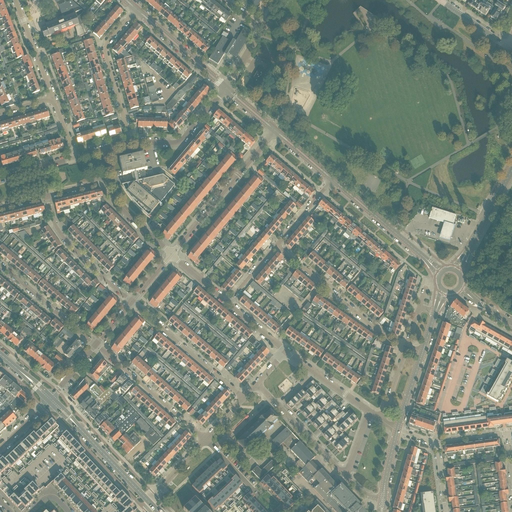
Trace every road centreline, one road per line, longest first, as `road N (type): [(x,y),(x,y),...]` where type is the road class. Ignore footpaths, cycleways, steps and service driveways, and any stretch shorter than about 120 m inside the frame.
road 1 (residential): [(276,246),(405,346)]
road 2 (residential): [(171,256),(274,130)]
road 3 (residential): [(130,302),(243,398)]
road 4 (residential): [(130,142),(105,50),(136,9)]
road 5 (residential): [(94,345),(205,439)]
road 6 (tertiary): [(440,273),(332,179)]
road 7 (residential): [(130,302),(65,240),(47,196)]
road 8 (residential): [(0,265),(94,345)]
road 9 (residential): [(130,142),(181,141),(225,88)]
